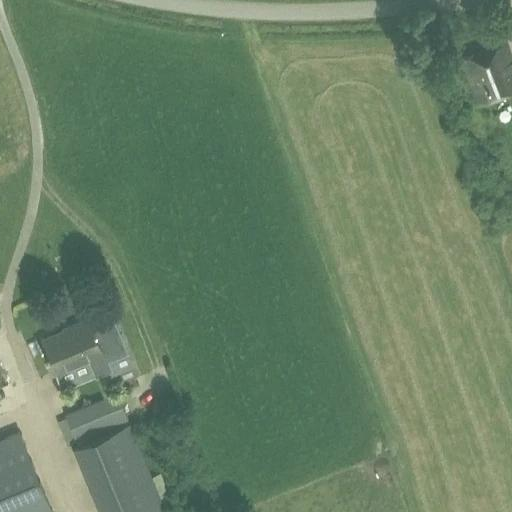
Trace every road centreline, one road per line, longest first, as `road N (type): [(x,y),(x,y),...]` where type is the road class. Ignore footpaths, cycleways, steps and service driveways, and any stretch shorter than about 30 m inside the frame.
road 1 (unclassified): [(509,0),(237,13),(159,0)]
road 2 (track): [(35,179),(108,257),(158,380),(133,400)]
